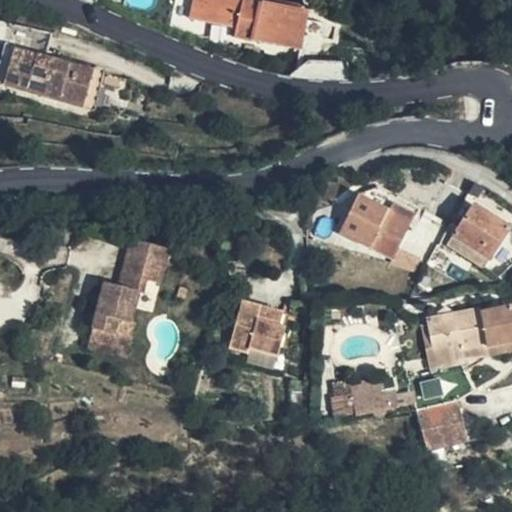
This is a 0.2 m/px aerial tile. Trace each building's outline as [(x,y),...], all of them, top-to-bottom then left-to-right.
[(300,50),(308,9),(263,0),(261,0),(261,2),(248,0),(195,0),(192,19),(236,28),(234,37),(300,50)] [(0,21),(0,44),(7,46),(0,70),(0,80),(92,107),(103,74),(47,58),(53,33),(0,21)] [(392,257),(414,208),(392,198),(386,211),(356,196),(340,232),(392,257)] [(483,269),(509,228),(474,205),(448,246),(483,269)] [(152,250),(166,256),(169,243),(130,233),(128,241),(139,245),(152,250)] [(160,277),(166,256),(152,250),(139,245),(128,241),(118,280),(104,276),(100,288),(96,303),(87,340),(125,350),(134,318),(130,317),(138,286),(142,287),(145,274),(160,277)] [(90,301),(96,303),(100,288),(93,287),(90,301)] [(279,326),(282,312),(241,302),(232,349),(252,353),(253,348),(279,354),(286,328),(279,326)] [(511,339),(499,343),(501,353),(511,350),(511,305),(511,306),(511,307),(511,339)] [(328,315),(329,306),(321,307),(321,315),(328,315)] [(420,423),(427,451),(467,441),(457,401),(475,391),(461,362),(501,353),(499,343),(511,339),(511,307),(511,306),(427,325),(436,367),(430,369),(407,374),(420,423)] [(421,327),(430,369),(436,367),(427,325),(421,327)] [(387,416),(389,387),(333,381),(330,411),(387,416)]
